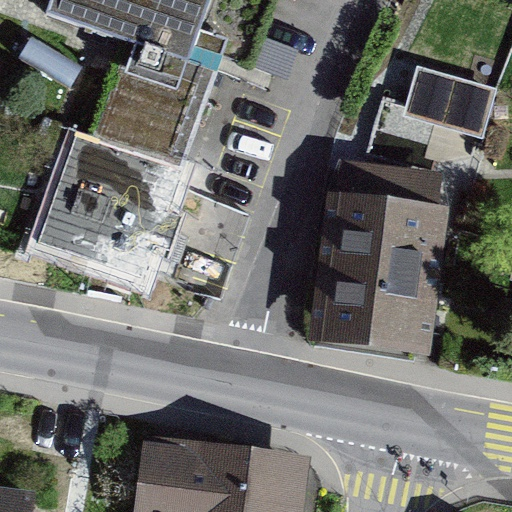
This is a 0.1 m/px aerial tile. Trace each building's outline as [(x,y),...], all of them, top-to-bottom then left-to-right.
[(35,250),(139,288),(153,249),(166,254),(175,231),(155,223),(215,62),(254,76),(281,0),(50,0),(41,27),(128,59),(96,146),(76,139),(35,250)] [(493,97),(416,76),(407,108),(484,129),(493,97)] [(405,344),(428,188),(336,174),(332,207),(313,330),(405,344)] [(280,511),(286,465),(144,449),(136,511),(280,511)] [(0,511),(25,511),(27,499),(0,495),(0,511)]
